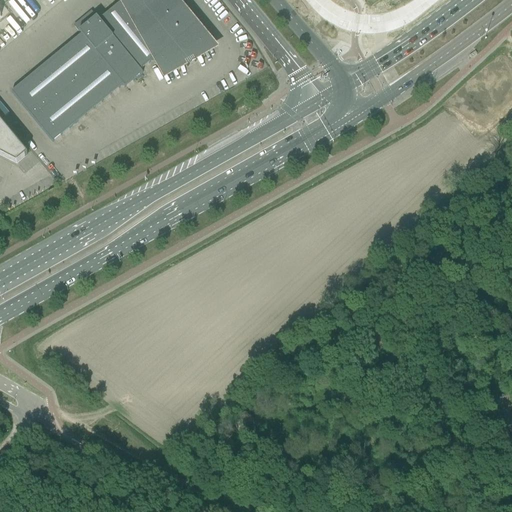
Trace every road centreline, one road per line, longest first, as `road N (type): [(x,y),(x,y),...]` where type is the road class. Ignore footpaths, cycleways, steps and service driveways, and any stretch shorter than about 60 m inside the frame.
road 1 (secondary): [(0,318),(350,120)]
road 2 (secondary): [(318,104),(0,281)]
road 3 (secondary): [(350,120),(511,4)]
road 4 (unclassified): [(198,511),(30,416)]
road 5 (secondary): [(472,0),(344,87)]
road 6 (tertiary): [(237,0),(318,104)]
